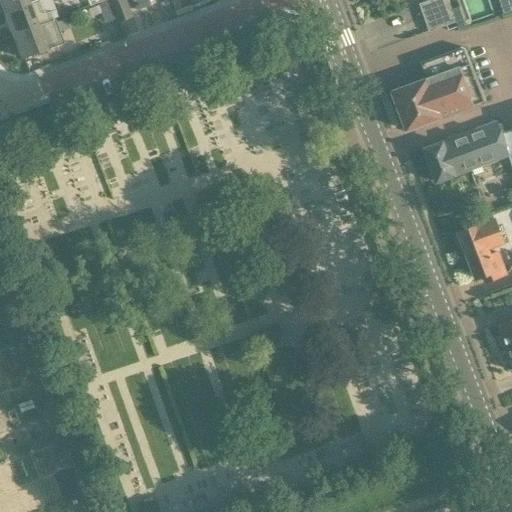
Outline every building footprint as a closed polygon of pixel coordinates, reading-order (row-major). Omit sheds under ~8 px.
[(0,0),(5,11),(35,0),(0,0)] [(35,0),(5,11),(14,34),(54,19),(51,11),(45,13),(40,0),(35,0)] [(133,17),(125,0),(104,0),(105,0),(97,3),(99,5),(88,10),(92,18),(102,13),(106,23),(117,18),(119,23),(133,17)] [(132,0),(136,10),(156,3),(154,0),(132,0)] [(428,32),(456,22),(448,0),(428,0),(419,4),(428,32)] [(511,0),(497,0),(503,16),(511,12),(511,0)] [(54,19),(14,34),(23,59),(60,45),(57,37),(62,35),(56,19),(54,20),(54,19)] [(434,76),(470,62),(464,47),(428,60),(434,76)] [(470,62),(434,76),(391,92),(406,131),(473,106),(472,104),(484,100),(470,62)] [(509,154),(497,121),(424,149),(437,182),(509,154)] [(491,212),(480,216),(482,224),(494,219),(491,212)] [(499,250),(490,254),(488,248),(502,242),(494,219),(482,224),(458,233),(475,278),(483,275),(486,281),(507,273),(499,250)] [(511,319),(499,325),(503,335),(497,337),(502,349),(507,347),(508,348),(511,346),(511,319)] [(258,331),(262,344),(283,337),(278,324),(258,331)]
